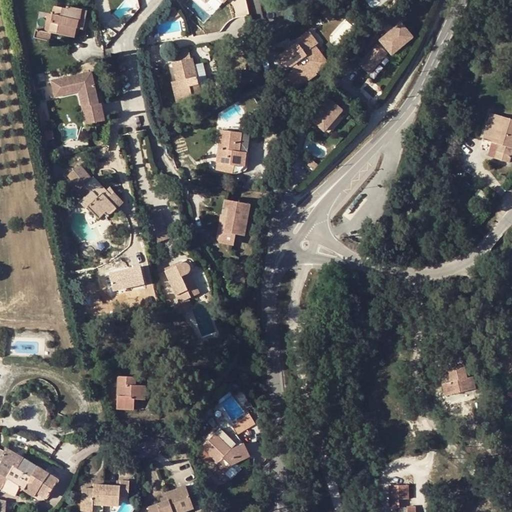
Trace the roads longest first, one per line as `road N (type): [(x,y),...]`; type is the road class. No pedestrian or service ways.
road 1 (unclassified): [(311,254),(294,311),(338,511)]
road 2 (unclassified): [(511,489),(485,482),(424,411),(415,383),(420,272)]
road 3 (residential): [(187,195),(161,156),(129,47),(133,24),(157,0)]
road 4 (tertiary): [(461,0),(427,76),(383,135)]
road 5 (tertiary): [(284,511),(272,357)]
road 6 (tertiary): [(383,135),(281,237)]
road 7 (tertiary): [(301,234),(383,135)]
road 8 (tertiary): [(281,237),(266,282),(272,357)]
